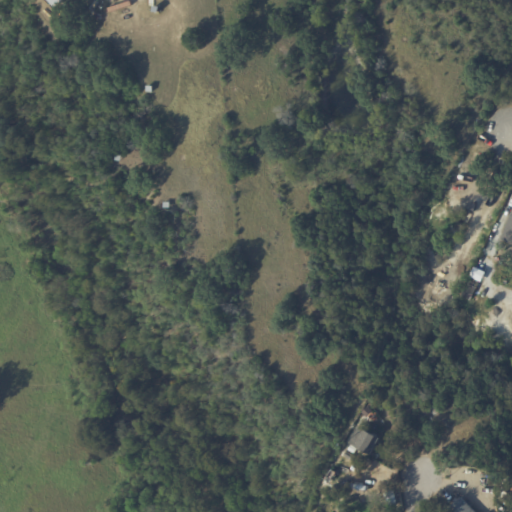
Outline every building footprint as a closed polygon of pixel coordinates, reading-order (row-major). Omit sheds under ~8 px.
[(66,0),(56,10),(46,0),(66,0)] [(511,212),(502,239),(511,242),(511,212)] [(463,295),(471,299),(480,280),(472,276),(463,295)] [(377,445),(372,455),(351,443),(360,427),(381,438),(377,445)] [(358,448),(359,449),(356,454),(349,450),(352,444),(358,448)] [(353,455),(357,457),(354,462),(346,456),(349,452),(353,455)] [(454,511),(452,510),(464,497),(479,511),(454,511)]
